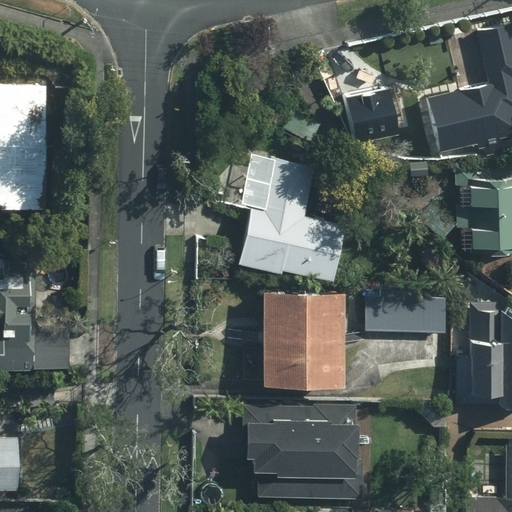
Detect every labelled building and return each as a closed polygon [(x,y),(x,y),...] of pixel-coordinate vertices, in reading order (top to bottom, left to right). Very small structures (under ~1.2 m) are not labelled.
[(490,79),(430,93),(442,147),(511,130),(511,17),(478,25),(490,79)] [(0,199),(46,199),(46,80),(0,79),(0,199)] [(316,161),(252,148),(242,198),(252,200),(240,257),(333,277),(345,215),(307,207),(316,161)] [(511,160),(456,162),(458,241),(471,241),(471,246),(511,245),(511,160)] [(35,254),(0,253),(0,361),(67,362),(67,328),(34,328),(35,254)] [(347,284),(265,283),(263,376),(345,377),(347,284)] [(448,287),(366,285),(365,327),(447,329),(448,287)] [(511,398),(511,305),(505,300),(471,300),(471,350),(456,350),(456,398),(511,398)] [(366,444),(356,444),(357,403),(242,401),(241,450),(255,450),(254,490),(365,493),(366,444)] [(0,482),(17,483),(18,432),(0,431),(0,482)] [(504,495),(467,494),(466,511),(511,511),(511,440),(505,441),(504,495)]
